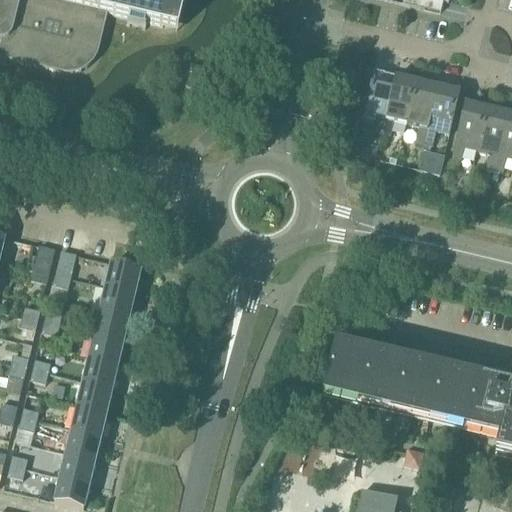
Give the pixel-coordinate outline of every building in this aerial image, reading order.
[(0,0),(0,62),(60,77),(62,77),(64,77),(67,78),(69,78),(71,77),(73,77),(75,76),(77,76),(79,75),(81,74),(83,73),(85,72),(87,70),(89,69),(90,67),(92,66),(93,64),(94,62),(95,60),(96,58),(97,56),(98,54),(98,52),(99,50),(105,22),(106,18),(177,35),(184,0),(0,0)] [(189,69),(184,91),(202,95),(207,73),(189,69)] [(361,118),(362,118),(375,121),(372,135),(380,137),(394,80),(372,75),(361,118)] [(404,129),(415,85),(394,80),(380,137),(389,139),(392,126),(404,129)] [(422,147),(436,90),(415,85),(404,129),(417,132),(414,145),(422,147)] [(436,90),(422,147),(431,149),(434,136),(447,139),(458,95),(436,90)] [(475,156),(485,112),(463,107),(449,164),(459,166),(462,153),(475,156)] [(485,112),(475,156),(488,159),(484,172),(493,174),(506,117),(485,112)] [(511,118),(506,117),(493,174),(501,177),(505,163),(511,164),(511,118)] [(375,150),(355,146),(352,159),(373,164),(375,150)] [(442,165),(421,159),(417,174),(439,179),(442,165)] [(50,265),(53,255),(37,251),(35,261),(31,276),(47,279),(50,265)] [(75,261),(59,257),(56,266),(57,266),(55,274),(70,278),(75,261)] [(138,275),(109,268),(103,293),(132,299),(138,275)] [(70,278),(55,274),(51,292),(66,295),(70,278)] [(47,279),(31,276),(29,287),(44,290),(47,279)] [(97,316),(127,323),(132,299),(103,293),(97,316)] [(37,317),(22,313),(20,323),(35,326),(37,317)] [(92,340),(121,347),(127,323),(97,316),(92,340)] [(58,321),(43,318),(41,328),(56,331),(58,321)] [(18,332),(33,336),(35,326),(20,323),(18,332)] [(39,337),(54,340),(56,331),(41,328),(39,337)] [(86,364),(115,371),(121,347),(92,340),(86,364)] [(511,383),(511,390),(334,348),(323,395),(500,437),(496,453),(511,456),(511,383)] [(329,360),(318,357),(314,371),(326,374),(329,360)] [(26,364),(11,361),(9,370),(24,374),(26,364)] [(80,388),(110,395),(115,371),(86,364),(80,388)] [(48,369),(33,366),(31,375),(46,379),(48,369)] [(7,380),(22,383),(24,374),(9,370),(7,380)] [(29,385),(44,388),(46,379),(31,375),(29,385)] [(75,411),(104,418),(110,395),(80,388),(75,411)] [(16,412),(1,409),(0,411),(0,418),(14,421),(16,412)] [(69,435),(98,442),(104,418),(75,411),(69,435)] [(36,418),(21,414),(19,424),(34,427),(36,418)] [(0,428),(11,431),(14,421),(0,418),(0,428)] [(17,433),(32,437),(34,427),(19,424),(17,433)] [(63,459),(93,466),(98,442),(69,435),(63,459)] [(58,483),(87,490),(93,466),(63,459),(58,483)] [(7,470),(23,474),(26,464),(10,461),(7,470)] [(23,474),(7,470),(5,480),(21,484),(23,474)] [(52,507),(72,511),(81,511),(87,490),(58,483),(52,507)] [(362,491),(357,511),(396,511),(399,499),(362,491)]
